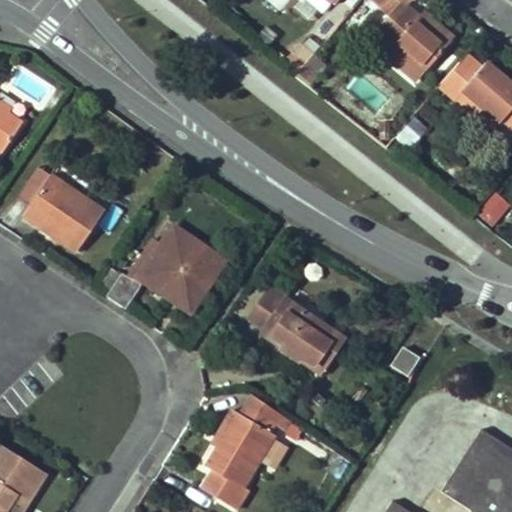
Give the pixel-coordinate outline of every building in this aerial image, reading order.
[(326,0),(310,0),(324,12),(331,4),(326,0)] [(387,56),(416,81),(449,42),(419,16),(407,4),(411,0),(386,0),(380,7),(395,20),(382,36),(395,48),(387,56)] [(419,16),(449,42),(455,36),(425,9),(419,16)] [(382,36),(374,44),(387,56),(395,48),(382,36)] [(286,60),(299,70),(313,55),(300,44),(286,60)] [(450,101),(481,67),(465,53),(435,88),(450,101)] [(313,55),(299,70),(312,82),(326,66),(313,55)] [(511,92),(507,89),(511,85),(486,62),(481,67),(450,101),(473,121),(480,113),(486,108),(499,119),(511,130),(511,92)] [(0,107),(7,112),(11,107),(0,99),(0,107)] [(0,107),(0,149),(3,152),(23,123),(7,112),(0,107)] [(487,133),(499,119),(486,108),(480,113),(473,121),(487,133)] [(423,130),(410,118),(396,134),(410,144),(423,130)] [(31,207),(53,176),(41,168),(19,198),(31,207)] [(24,216),(76,252),(105,212),(53,176),(31,207),(24,216)] [(496,195),(478,216),(489,226),(494,221),(488,215),(490,213),(501,200),(496,195)] [(175,230),(163,246),(160,244),(149,259),(153,262),(142,278),(184,307),(194,304),(218,270),(217,259),(175,230)] [(149,259),(160,244),(155,240),(127,278),(137,284),(142,278),(153,262),(149,259)] [(112,272),(98,291),(124,308),(140,287),(137,284),(127,278),(122,275),(120,278),(112,272)] [(264,332),(322,371),(345,338),(271,289),(252,316),(268,326),(264,332)] [(268,326),(252,316),(248,322),(264,332),(268,326)] [(322,371),(264,332),(261,336),(282,349),(280,352),(298,365),(300,363),(319,375),(322,371)] [(391,365),(411,380),(415,374),(412,371),(420,359),(403,348),(391,365)] [(276,413),(252,397),(241,416),(234,411),(224,425),(230,428),(217,449),(206,467),(213,471),(201,488),(235,510),(247,491),(242,488),(275,436),(270,433),(264,430),(276,413)] [(278,429),(285,419),(276,413),(264,430),(270,433),(274,427),(278,429)] [(230,428),(224,425),(211,446),(217,449),(230,428)] [(511,511),(511,451),(479,430),(439,491),(460,505),(469,511),(408,511),(391,500),(383,511),(511,511)] [(5,511),(17,495),(28,502),(45,475),(4,447),(0,453),(0,511),(5,511)] [(17,495),(5,511),(22,511),(28,502),(17,495)]
